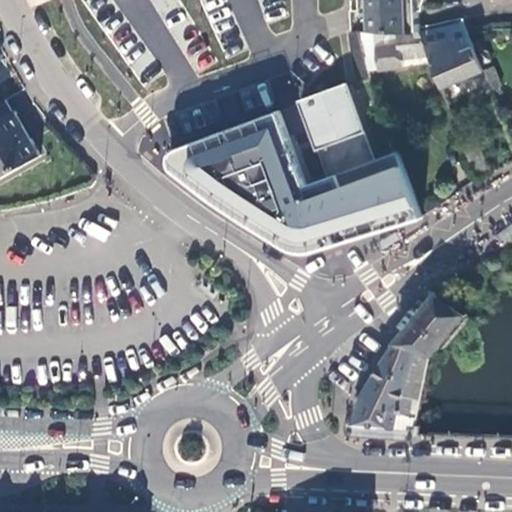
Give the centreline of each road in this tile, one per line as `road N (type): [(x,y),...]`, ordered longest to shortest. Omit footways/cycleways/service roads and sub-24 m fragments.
road 1 (tertiary): [(313,349),(385,301),(476,221)]
road 2 (residential): [(269,62),(145,114),(108,147)]
road 3 (residential): [(8,0),(49,77),(108,147)]
road 4 (residential): [(108,147),(187,215),(244,251)]
road 5 (secondary): [(346,470),(511,476)]
road 6 (secondary): [(0,474),(76,459),(154,477)]
road 7 (secondary): [(153,415),(103,425),(0,424)]
road 8 (tertiary): [(476,221),(349,291)]
road 9 (secondary): [(346,470),(308,418),(313,349)]
